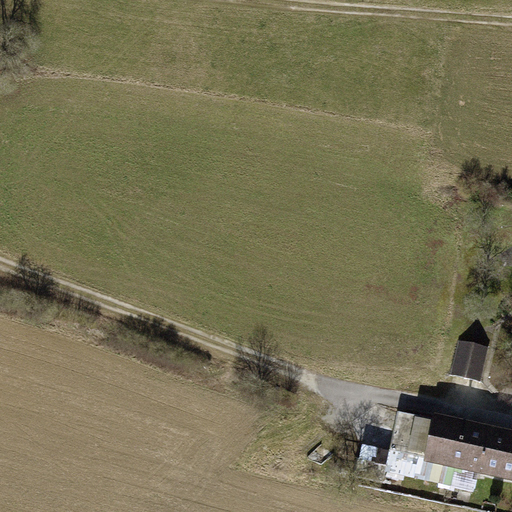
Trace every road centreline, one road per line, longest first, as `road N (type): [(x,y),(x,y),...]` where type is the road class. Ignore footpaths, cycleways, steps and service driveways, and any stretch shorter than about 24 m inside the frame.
road 1 (track): [(0,270),(357,394)]
road 2 (track): [(511,24),(215,0)]
road 3 (residential): [(357,394),(511,415)]
